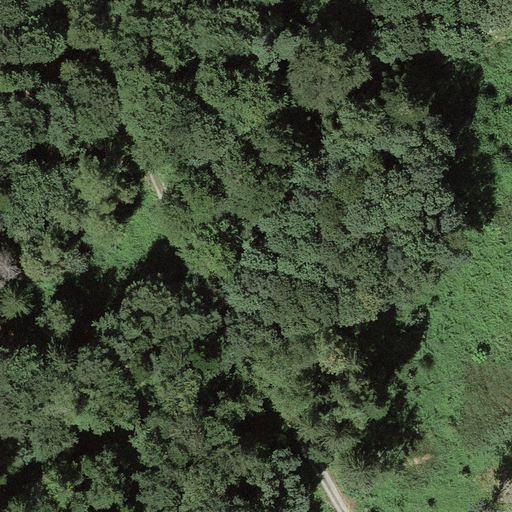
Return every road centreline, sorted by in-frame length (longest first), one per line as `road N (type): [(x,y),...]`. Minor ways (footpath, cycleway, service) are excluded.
road 1 (track): [(110,0),(121,75),(155,175),(345,511)]
road 2 (track): [(511,20),(402,61),(320,111),(274,167),(221,293)]
